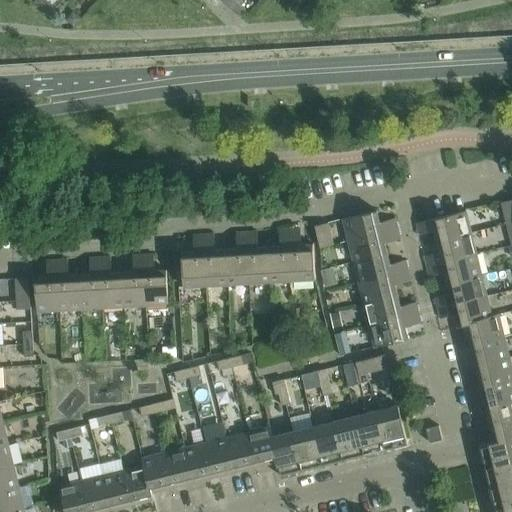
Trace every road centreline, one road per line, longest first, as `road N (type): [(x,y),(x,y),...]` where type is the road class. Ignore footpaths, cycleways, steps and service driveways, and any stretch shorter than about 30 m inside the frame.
road 1 (residential): [(398,187),(319,208),(173,221),(154,241),(0,254)]
road 2 (residential): [(405,477),(458,445),(398,187)]
road 3 (secondary): [(0,118),(264,73)]
road 4 (secondary): [(264,73),(0,83)]
road 5 (secondary): [(264,73),(511,59)]
road 6 (residential): [(253,511),(405,477)]
